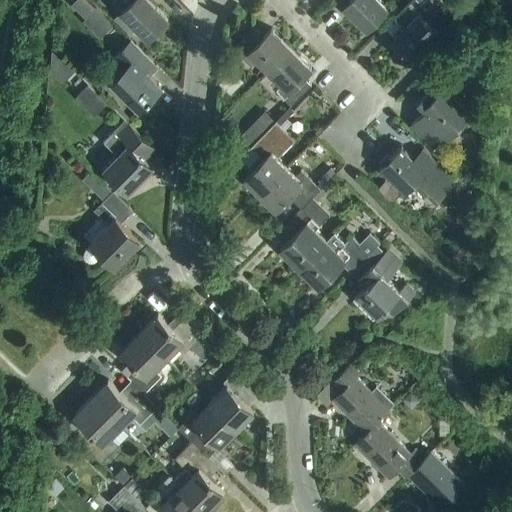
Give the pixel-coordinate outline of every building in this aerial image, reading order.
[(96,8),(87,0),(75,0),(72,4),(86,19),(96,8)] [(116,0),(113,3),(121,11),(115,18),(139,42),(145,35),(148,38),(169,17),(151,0),(116,0)] [(350,0),(345,6),(368,28),(387,9),(378,0),(350,0)] [(394,37),(413,56),(438,31),(428,21),(445,5),(440,0),(411,0),(395,16),(405,26),(394,37)] [(101,4),(88,16),(106,34),(118,22),(101,4)] [(444,29),(457,42),(470,29),(457,16),(444,29)] [(258,59),(270,71),(293,49),(272,29),(264,37),(255,29),(235,49),(252,66),(258,59)] [(145,70),(154,62),(131,40),(116,55),(127,66),(112,82),(140,109),(162,87),(145,70)] [(293,49),(270,71),(281,82),(275,89),(292,105),(312,85),(303,76),(312,68),(293,49)] [(63,83),(74,72),(65,64),(54,75),(63,83)] [(238,66),(226,78),(237,89),(249,77),(238,66)] [(411,125),(430,144),(442,132),(448,138),(473,113),(447,88),(452,83),(444,75),(417,102),(426,110),(411,125)] [(94,80),(81,94),(101,111),(113,97),(94,80)] [(244,178),(261,194),(288,167),(278,158),(295,140),(285,130),(291,123),(287,119),(294,111),(292,109),(289,108),(259,138),(251,146),(264,158),(244,178)] [(129,192),(154,166),(142,155),(152,145),(125,119),(103,141),(118,155),(104,168),(129,192)] [(251,146),(259,138),(249,128),(238,139),(249,149),(251,146)] [(426,192),(427,191),(436,201),(456,181),(423,148),(413,158),(402,146),(380,168),(405,193),(416,182),(426,192)] [(290,196),(302,208),(313,197),(321,189),(302,170),(296,175),(288,167),(261,194),(276,209),(290,196)] [(319,179),(325,185),(333,177),(327,171),(319,179)] [(95,210),(109,224),(91,242),(92,243),(86,250),(85,252),(84,254),(84,255),(84,258),(86,261),(89,263),(92,263),(95,263),(97,261),(104,255),(115,266),(141,240),(122,222),(133,210),(113,191),(95,210)] [(281,248),(301,268),(328,240),(316,229),(330,214),(313,197),(302,208),(295,216),(304,225),(281,248)] [(328,240),(301,268),(319,286),(342,263),(351,272),(380,243),(370,233),(359,243),(352,236),(338,251),(328,240)] [(452,256),(464,268),(480,251),(469,239),(452,256)] [(366,286),(354,298),(374,318),(386,306),(397,312),(416,292),(407,283),(400,290),(388,278),(403,262),(389,248),(359,279),(366,286)] [(159,314),(141,332),(166,358),(177,346),(184,353),(191,346),(202,358),(213,347),(179,314),(169,324),(159,314)] [(132,380),(145,393),(162,375),(155,368),(166,358),(141,332),(123,350),(132,360),(122,370),(132,380)] [(377,358),(373,350),(364,354),(368,363),(377,358)] [(333,398),(367,431),(367,432),(378,420),(379,421),(395,404),(377,385),(372,391),(356,376),(360,371),(352,363),(333,381),(342,390),(333,398)] [(227,384),(210,402),(237,429),(255,411),(248,404),(259,393),(235,370),(224,381),(227,384)] [(109,380),(91,397),(120,426),(131,415),(141,424),(158,406),(145,393),(132,380),(120,391),(109,380)] [(412,392),(403,400),(409,406),(414,406),(420,400),(412,392)] [(120,426),(91,397),(75,413),(87,425),(75,437),(102,463),(120,445),(110,436),(120,426)] [(179,427),(193,440),(203,450),(214,439),(220,446),(222,444),(223,446),(227,446),(236,436),(236,433),(235,431),(237,429),(210,402),(194,418),(190,415),(179,427)] [(406,476),(409,473),(425,458),(424,458),(416,449),(412,453),(379,421),(378,420),(367,432),(367,431),(355,443),(389,476),(398,468),(406,476)] [(192,475),(181,486),(207,511),(225,493),(216,483),(209,477),(219,466),(203,450),(193,440),(176,458),(192,475)] [(409,473),(443,507),(451,499),(460,507),(480,486),(472,478),(465,484),(432,451),(424,458),(425,458),(409,473)] [(163,490),(146,507),(150,511),(151,511),(206,511),(207,511),(181,486),(170,475),(159,486),(163,490)] [(56,496),(64,487),(55,479),(47,488),(56,496)] [(120,511),(149,511),(150,511),(146,507),(125,485),(109,501),(120,511)]
